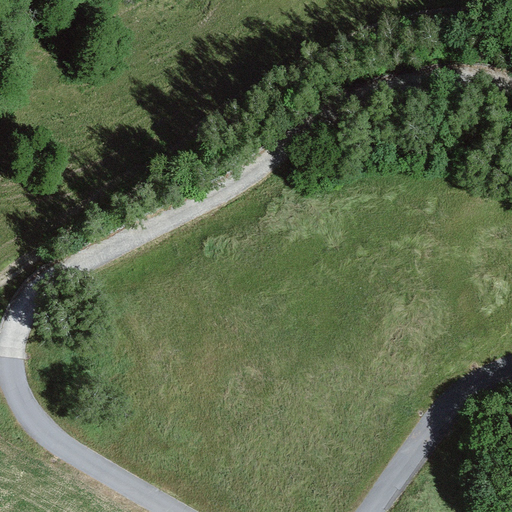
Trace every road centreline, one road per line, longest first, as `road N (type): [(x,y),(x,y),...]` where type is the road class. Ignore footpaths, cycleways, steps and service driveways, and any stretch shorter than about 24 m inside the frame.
road 1 (track): [(18,315),(90,304),(138,307),(214,353),(267,410),(319,418),(366,386),(400,301),(428,270),(490,251),(511,255)]
road 2 (track): [(511,13),(395,21),(341,44),(137,192),(0,278)]
